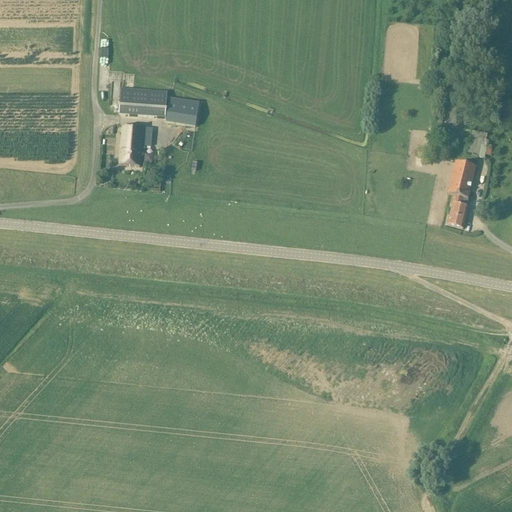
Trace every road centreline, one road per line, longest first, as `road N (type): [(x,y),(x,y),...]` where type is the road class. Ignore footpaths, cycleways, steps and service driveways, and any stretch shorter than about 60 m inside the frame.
road 1 (unclassified): [(511,288),(384,264),(0,224)]
road 2 (track): [(430,490),(511,343)]
road 3 (track): [(96,121),(97,0)]
